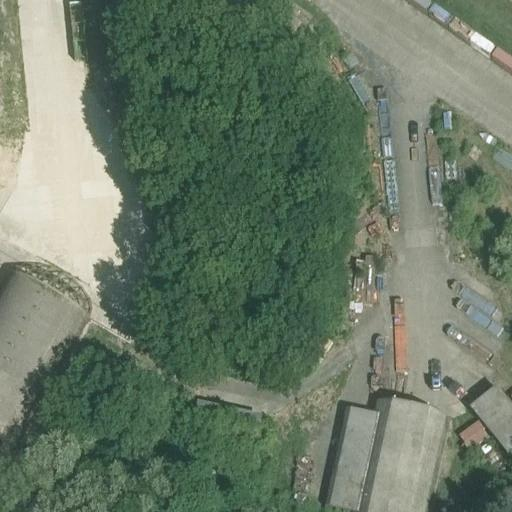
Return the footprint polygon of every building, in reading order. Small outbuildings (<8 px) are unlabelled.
[(511,0),(499,0),(511,9),(511,0)] [(91,328),(10,282),(0,300),(0,450),(4,453),(0,459),(0,461),(10,467),(15,459),(16,460),(91,328)] [(511,464),(511,417),(497,399),(470,421),(508,468),(511,464)] [(432,511),(450,428),(375,412),(372,426),(347,421),(327,511),(432,511)] [(270,511),(282,439),(177,416),(157,490),(166,511),(270,511)]
